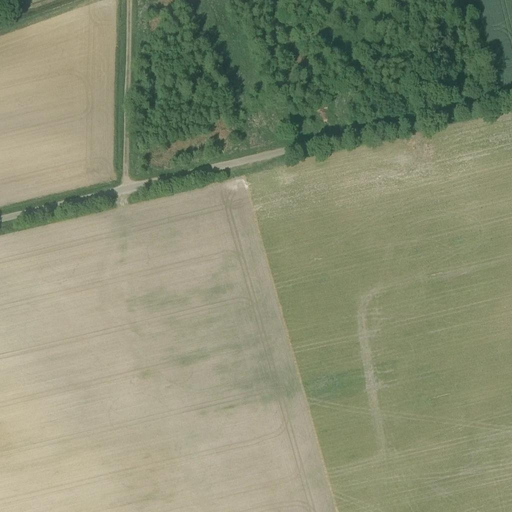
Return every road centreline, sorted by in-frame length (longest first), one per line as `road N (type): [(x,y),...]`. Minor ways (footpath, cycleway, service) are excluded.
road 1 (unclassified): [(511,91),(0,214)]
road 2 (track): [(127,183),(131,0)]
